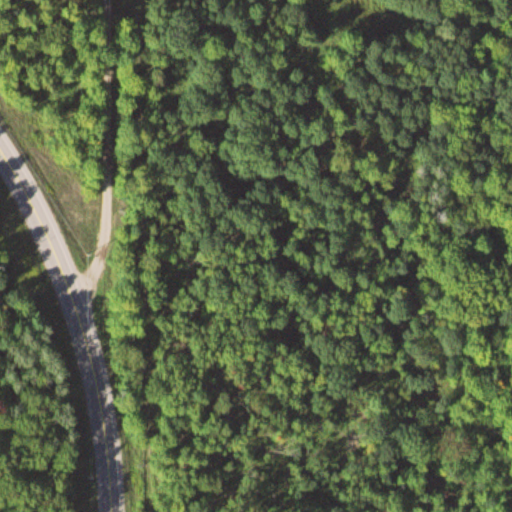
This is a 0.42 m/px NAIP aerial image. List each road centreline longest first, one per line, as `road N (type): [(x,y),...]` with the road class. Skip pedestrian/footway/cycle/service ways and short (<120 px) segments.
road 1 (track): [(104,423),(110,0)]
road 2 (tertiary): [(104,423),(70,293),(0,150)]
